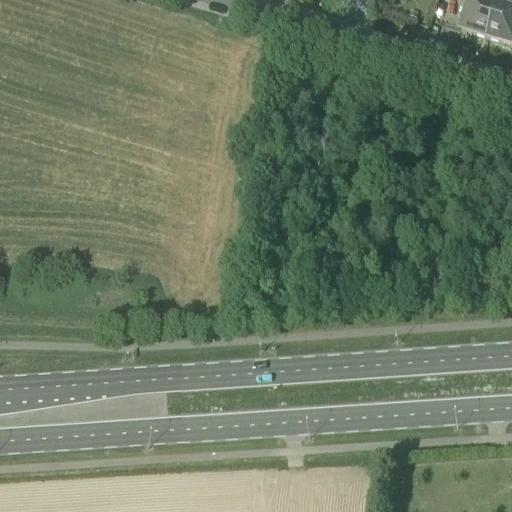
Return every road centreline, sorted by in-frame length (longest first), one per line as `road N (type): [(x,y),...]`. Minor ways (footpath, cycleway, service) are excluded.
road 1 (primary): [(511,355),(0,390)]
road 2 (primary): [(0,441),(511,406)]
road 3 (unclassified): [(511,85),(239,0)]
